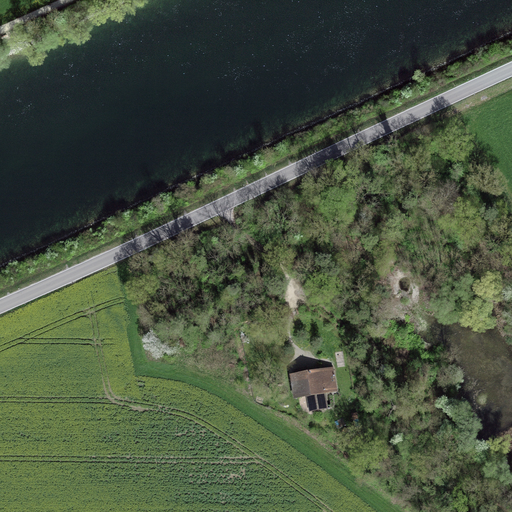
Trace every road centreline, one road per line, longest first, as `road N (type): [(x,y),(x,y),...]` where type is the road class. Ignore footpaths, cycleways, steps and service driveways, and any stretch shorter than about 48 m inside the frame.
road 1 (tertiary): [(0,305),(511,69)]
road 2 (track): [(226,203),(299,307)]
